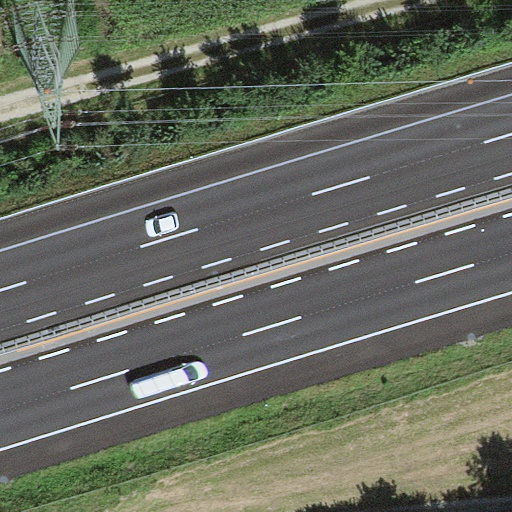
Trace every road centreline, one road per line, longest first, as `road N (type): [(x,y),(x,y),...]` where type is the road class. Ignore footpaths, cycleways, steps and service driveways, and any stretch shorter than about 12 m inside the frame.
road 1 (motorway): [(511,134),(0,290)]
road 2 (motorway): [(0,410),(511,254)]
road 3 (track): [(0,110),(405,0)]
